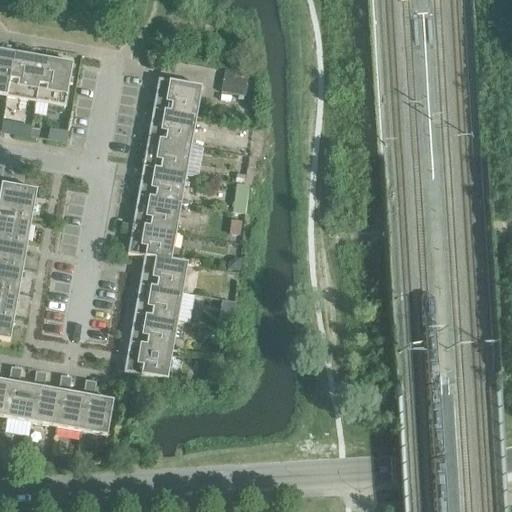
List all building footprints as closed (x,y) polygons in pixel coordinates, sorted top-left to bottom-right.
[(0,97),(5,98),(13,55),(4,54),(3,58),(0,57),(0,97)] [(5,98),(34,104),(41,60),(33,59),(32,64),(26,62),(26,58),(13,55),(5,98)] [(41,60),(34,104),(63,109),(71,66),(62,64),(61,69),(54,67),(55,63),(41,60)] [(223,73),(222,83),(245,87),(247,77),(223,73)] [(154,98),(152,112),(195,119),(200,90),(157,82),(155,92),(160,92),(159,99),(154,98)] [(222,83),(220,94),(244,98),(246,87),(245,87),(222,83)] [(149,127),(147,140),(190,148),(195,119),(152,112),(150,120),(155,121),(154,128),(149,127)] [(15,126),(14,137),(28,139),(29,131),(29,128),(15,126)] [(29,131),(28,139),(36,141),(38,132),(29,131)] [(144,156),(141,169),(185,177),(190,148),(147,140),(145,149),(150,150),(149,156),(144,156)] [(139,184),(136,198),(180,206),(185,177),(141,169),(140,178),(145,179),(143,185),(139,184)] [(234,177),(234,185),(243,186),(244,177),(234,177)] [(0,186),(0,213),(30,218),(35,193),(0,186)] [(235,187),(232,215),(244,216),(246,188),(235,187)] [(134,213),(131,227),(175,234),(180,206),(136,198),(135,207),(140,207),(138,214),(134,213)] [(0,213),(0,238),(26,243),(30,218),(0,213)] [(230,223),(228,238),(239,239),(240,224),(230,223)] [(126,256),(143,259),(169,263),(170,263),(175,234),(131,227),(130,235),(134,236),(133,243),(129,242),(126,256)] [(0,238),(0,264),(21,268),(26,243),(0,238)] [(140,274),(138,288),(181,295),(186,266),(170,263),(169,263),(143,259),(141,268),(146,268),(145,275),(140,274)] [(227,264),(226,273),(238,274),(239,261),(232,260),(227,264)] [(0,264),(0,289),(17,293),(21,268),(0,264)] [(135,303),(133,317),(176,324),(181,295),(138,288),(136,296),(141,297),(140,304),(135,303)] [(0,289),(0,315),(12,318),(17,293),(0,289)] [(12,318),(0,315),(0,341),(8,343),(12,318)] [(130,332),(128,345),(171,353),(176,324),(133,317),(131,325),(136,326),(135,333),(130,332)] [(171,353),(128,345),(126,354),(131,355),(130,361),(125,360),(122,375),(165,383),(171,353)] [(203,363),(201,379),(213,381),(215,365),(203,363)] [(5,421),(29,425),(36,390),(31,389),(17,387),(19,371),(9,370),(6,385),(11,386),(5,421)] [(29,425),(54,430),(60,394),(56,394),(41,391),(44,376),(34,374),(31,389),(36,390),(29,425)] [(54,430),(79,434),(85,399),(81,398),(66,395),(69,380),(59,378),(56,394),(60,394),(54,430)] [(0,419),(5,421),(11,386),(6,385),(0,383),(0,419)] [(85,399),(79,434),(105,438),(111,403),(91,400),(94,385),(84,383),(81,398),(85,399)]
